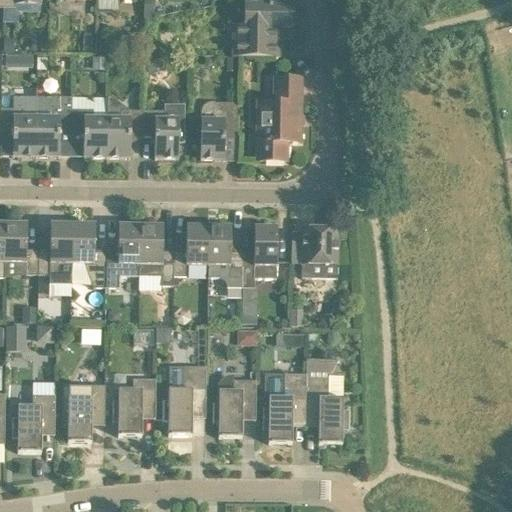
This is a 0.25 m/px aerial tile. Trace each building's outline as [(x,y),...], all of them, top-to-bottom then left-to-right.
[(1,0),(2,11),(2,20),(14,20),(14,7),(40,7),(39,0),(1,0)] [(232,27),(232,60),(279,61),(279,31),(291,31),(291,8),(271,8),(270,0),(244,0),(244,28),(232,27)] [(98,37),(98,56),(108,56),(108,37),(98,37)] [(1,41),(1,58),(11,58),(11,41),(1,41)] [(101,71),(101,60),(90,60),(90,67),(94,71),(101,71)] [(235,74),(235,60),(226,60),(226,74),(235,74)] [(46,61),(37,61),(37,73),(46,73),(46,61)] [(161,72),(158,61),(146,65),(149,76),(161,72)] [(273,105),(257,105),(256,164),(286,164),(286,145),(300,145),(301,81),(274,81),(273,105)] [(35,160),(36,100),(12,100),(12,112),(0,111),(0,137),(12,138),(12,160),(35,160)] [(71,100),(36,100),(35,160),(58,160),(59,139),(71,139),(71,100)] [(107,101),(71,100),(71,139),(83,139),(82,161),(106,161),(107,101)] [(113,101),(107,101),(106,161),(129,162),(129,140),(142,140),(142,114),(129,113),(113,101)] [(223,163),(224,141),(236,142),(237,106),(212,106),(207,106),(205,107),(201,111),(200,116),(200,123),(199,163),(223,163)] [(164,114),(142,114),(142,140),(154,140),(153,162),(177,162),(178,123),(164,122),(164,114)] [(12,280),(25,278),(37,278),(37,252),(26,252),(26,227),(4,227),(3,265),(12,265),(12,280)] [(49,278),(49,287),(70,287),(71,266),(71,267),(72,228),(50,227),(49,253),(37,252),(37,278),(49,278)] [(72,228),(71,267),(83,267),(92,291),(105,291),(106,254),(94,254),(94,228),(72,228)] [(139,279),(139,267),(140,229),(118,228),(117,254),(106,254),(105,291),(118,291),(118,279),(139,279)] [(140,229),(139,267),(139,279),(160,280),(160,289),(173,290),(173,280),(173,255),(162,255),(162,229),(140,229)] [(173,255),(173,280),(185,280),(185,268),(207,269),(208,230),(186,230),(185,255),(173,255)] [(241,291),(241,281),(241,256),(230,256),(230,230),(208,230),(207,269),(207,281),(219,282),(221,282),(223,284),(224,286),(225,288),(226,291),(241,291)] [(241,256),(241,281),(241,291),(253,292),(253,282),(275,282),(275,270),(276,270),(276,231),(253,231),(253,256),(241,256)] [(300,281),(336,282),(337,232),(301,231),(300,281)] [(240,328),(254,328),(255,310),(240,309),(240,328)] [(22,326),(35,326),(35,310),(22,310),(22,326)] [(289,329),(301,329),(302,313),(290,312),(289,329)] [(117,325),(117,315),(106,315),(106,325),(117,325)] [(7,353),(26,353),(25,328),(6,329),(7,353)] [(51,346),(52,329),(35,329),(35,346),(51,346)] [(155,331),(155,346),(170,346),(170,331),(155,331)] [(255,348),(255,334),(237,334),(236,348),(255,348)] [(276,336),(275,350),(303,350),(304,337),(276,336)] [(306,363),(306,378),(305,430),(318,430),(318,447),(341,448),(342,432),(347,432),(347,414),(342,414),(342,401),(328,401),(328,378),(336,365),(338,365),(338,364),(306,363)] [(204,422),(205,370),(183,370),(182,393),(168,393),(168,404),(162,404),(162,424),(168,425),(167,439),(191,439),(191,422),(204,422)] [(305,430),(306,378),(264,377),(264,401),(268,401),(268,412),(262,412),(262,432),(268,432),(268,447),(291,447),(292,430),(305,430)] [(154,423),(155,383),(132,383),(132,393),(118,393),(118,405),(112,405),(111,425),(117,425),(117,440),(141,440),(141,422),(154,423)] [(255,424),(255,384),(233,384),(232,395),(218,395),(218,406),(212,406),(212,426),(218,426),(218,441),(241,441),(241,424),(255,424)] [(104,429),(104,389),(82,389),(82,400),(68,399),(67,411),(62,411),(61,431),(67,431),(67,446),(91,446),(91,429),(104,429)] [(54,439),(54,399),(32,399),(32,410),(17,409),(17,421),(11,421),(11,441),(17,441),(17,456),(40,456),(41,439),(54,439)]
